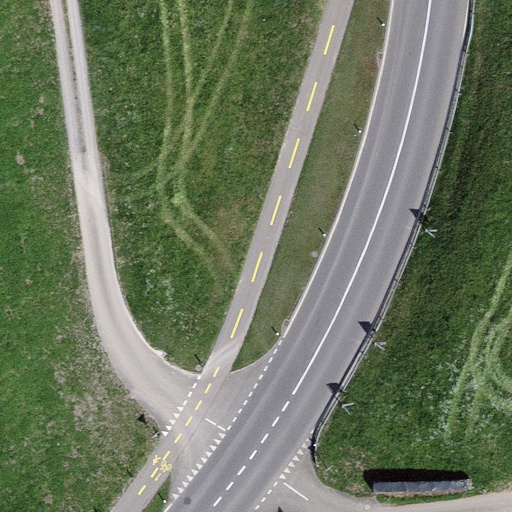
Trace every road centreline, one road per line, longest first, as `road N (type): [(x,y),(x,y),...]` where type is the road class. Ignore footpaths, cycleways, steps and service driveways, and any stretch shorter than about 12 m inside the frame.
road 1 (track): [(323,511),(199,426),(104,328),(63,159),(43,0)]
road 2 (secondary): [(208,511),(337,315),(394,168),(429,0)]
